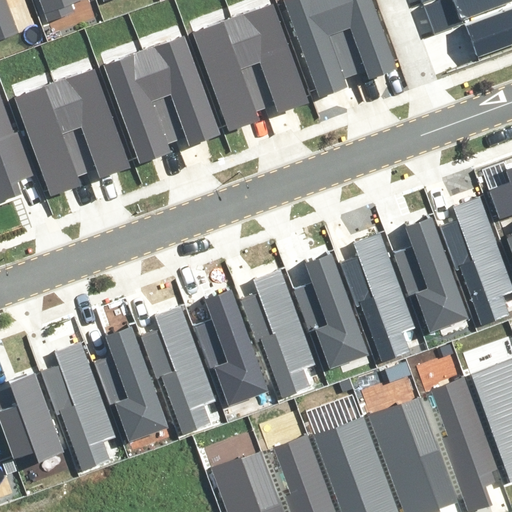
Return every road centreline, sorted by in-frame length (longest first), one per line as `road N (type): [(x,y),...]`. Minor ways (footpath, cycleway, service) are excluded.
road 1 (residential): [(441,125),(0,285)]
road 2 (residential): [(441,125),(394,0)]
